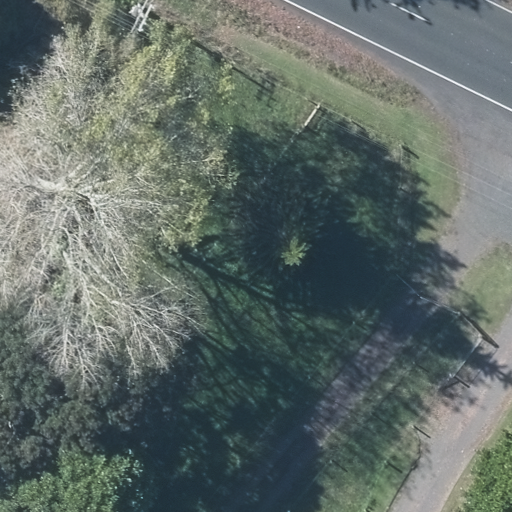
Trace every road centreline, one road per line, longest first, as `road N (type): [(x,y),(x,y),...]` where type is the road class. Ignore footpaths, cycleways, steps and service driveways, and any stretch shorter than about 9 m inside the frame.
road 1 (track): [(162,511),(511,162)]
road 2 (tertiary): [(511,62),(384,0)]
